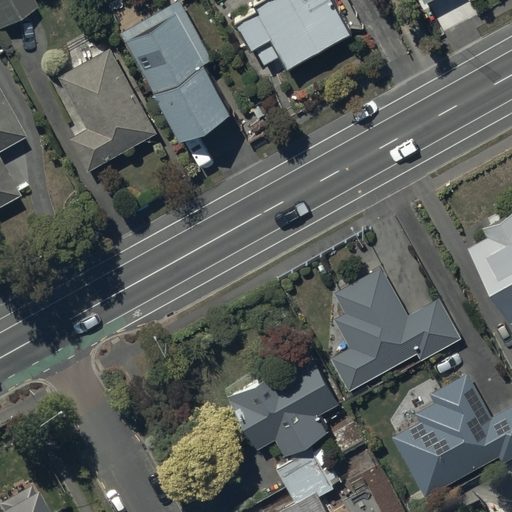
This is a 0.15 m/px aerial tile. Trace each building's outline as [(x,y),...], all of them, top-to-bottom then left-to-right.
[(32,0),(0,0),(0,18),(33,0),(32,0)] [(183,0),(163,0),(121,24),(176,126),(228,98),(206,57),(213,53),(183,0)] [(255,0),(257,3),(236,15),(251,42),(255,40),(266,59),(280,50),(287,62),(352,26),(337,0),(255,0)] [(109,40),(57,68),(86,120),(69,129),(87,162),(156,124),(109,40)] [(0,143),(22,132),(0,91),(0,198),(16,190),(0,161),(0,143)] [(511,310),(511,210),(510,207),(484,222),(489,230),(468,242),(508,312),(511,310)] [(455,330),(435,293),(402,310),(377,262),(331,286),(342,306),(336,309),(354,343),(336,353),(348,376),(416,340),(420,348),(455,330)] [(333,395),(305,345),(227,389),(255,438),(270,430),(281,449),(326,424),(315,405),(333,395)] [(511,403),(487,416),(463,371),(431,388),(436,398),(418,407),(424,418),(394,434),(421,485),(497,445),(499,448),(511,441),(511,403)] [(274,463),(284,480),(318,461),(309,444),(274,463)] [(328,479),(318,461),(284,480),(294,498),(316,486),(328,479)] [(330,511),(316,486),(294,498),(268,511),(330,511)] [(39,511),(29,493),(2,507),(4,511),(39,511)]
